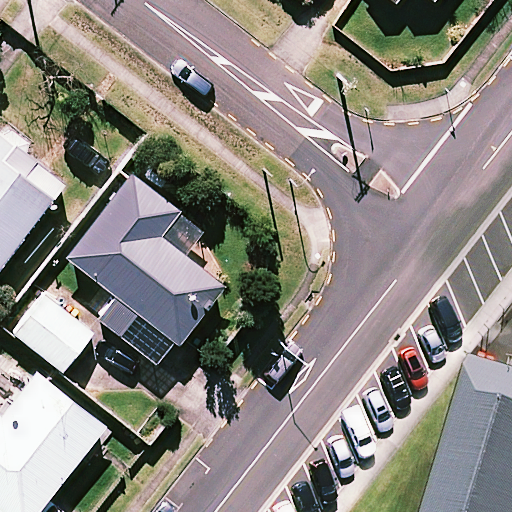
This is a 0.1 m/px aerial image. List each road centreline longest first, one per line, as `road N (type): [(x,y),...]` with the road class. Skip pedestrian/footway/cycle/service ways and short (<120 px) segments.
road 1 (residential): [(142,0),(438,227)]
road 2 (residential): [(438,227),(217,511)]
